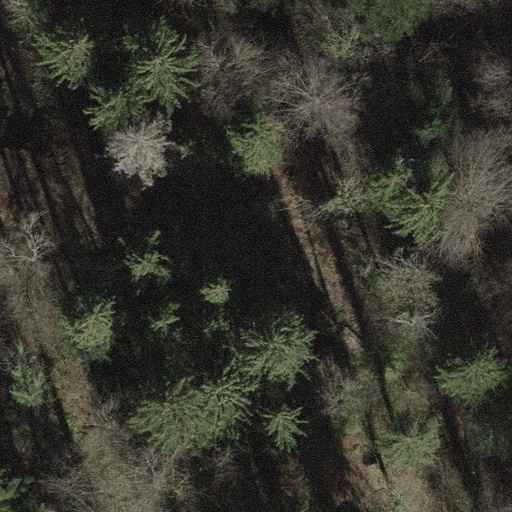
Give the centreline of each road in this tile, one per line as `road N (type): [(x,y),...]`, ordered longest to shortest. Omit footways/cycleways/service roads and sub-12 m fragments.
road 1 (track): [(277,264),(376,337),(511,498)]
road 2 (track): [(0,183),(277,264)]
road 3 (track): [(277,264),(333,448),(366,511)]
road 4 (track): [(277,264),(355,249),(486,286),(511,311)]
